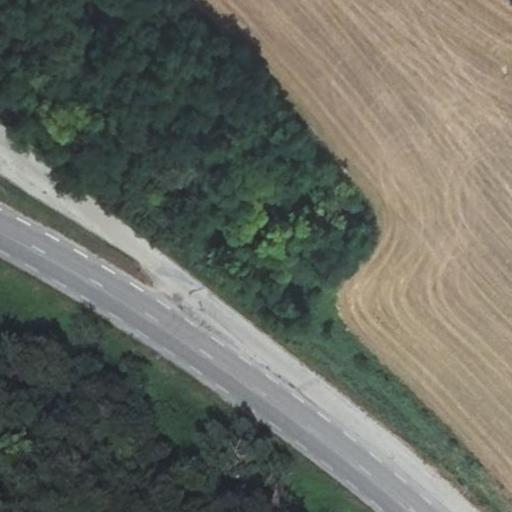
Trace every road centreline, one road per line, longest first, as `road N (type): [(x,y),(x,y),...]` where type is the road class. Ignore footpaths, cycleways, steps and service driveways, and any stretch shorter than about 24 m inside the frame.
road 1 (unclassified): [(333,445),(274,364),(0,148)]
road 2 (primary): [(333,445),(180,333),(0,226)]
